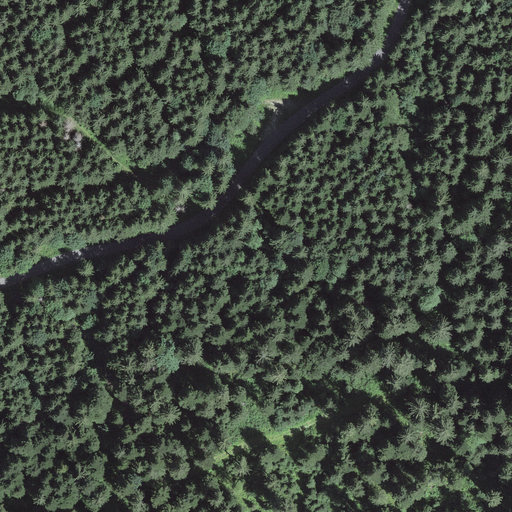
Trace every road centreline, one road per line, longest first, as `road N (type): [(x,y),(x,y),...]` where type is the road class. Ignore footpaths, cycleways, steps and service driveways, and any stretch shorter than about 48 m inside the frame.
road 1 (unclassified): [(0,284),(195,222),(266,145),(383,53),(404,0)]
road 2 (track): [(0,110),(78,117),(117,164),(141,177),(167,173),(225,111),(252,100),(280,102),(299,116)]
road 3 (track): [(80,511),(393,397)]
